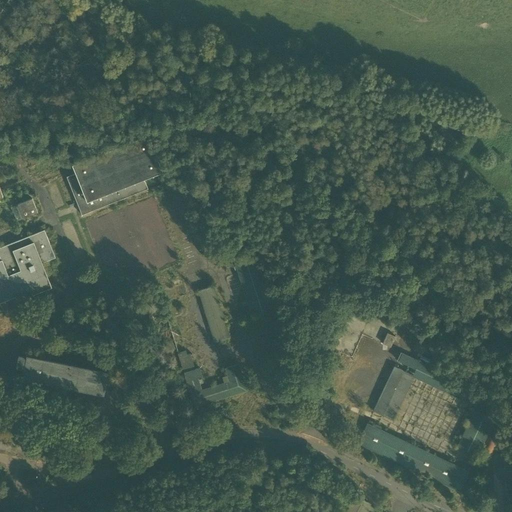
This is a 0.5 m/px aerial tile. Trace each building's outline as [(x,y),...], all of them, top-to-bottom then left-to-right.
[(149,134),(72,164),(76,173),(67,177),(82,215),(149,189),(144,179),(164,172),(149,134)] [(38,157),(30,160),(32,166),(40,163),(38,157)] [(32,198),(18,204),(24,218),(38,213),(32,198)] [(44,230),(0,247),(0,256),(1,260),(0,260),(0,302),(11,298),(13,303),(52,287),(42,263),(55,257),(44,230)] [(273,312),(255,255),(235,261),(251,311),(258,308),(261,316),(273,312)] [(230,338),(214,286),(199,291),(215,343),(230,338)] [(384,345),(392,346),(394,334),(386,333),(384,345)] [(503,402),(401,353),(397,361),(416,370),(414,373),(424,378),(423,381),(477,407),(458,447),(477,456),(503,402)] [(190,354),(179,357),(184,373),(195,369),(190,354)] [(24,358),(19,357),(17,367),(25,369),(25,365),(23,365),(24,358)] [(107,373),(27,357),(25,365),(25,369),(23,377),(103,394),(104,387),(105,381),(107,373)] [(201,390),(190,394),(194,406),(246,390),(238,364),(226,369),(230,382),(201,390)] [(394,367),(373,412),(392,421),(413,376),(394,367)] [(195,369),(184,373),(186,381),(197,378),(202,376),(199,368),(195,369)] [(197,378),(186,381),(190,394),(201,390),(197,378)] [(315,385),(309,397),(322,403),(328,391),(315,385)] [(469,472),(380,430),(381,428),(376,425),(375,428),(368,425),(359,443),(460,491),(469,472)] [(489,436),(479,458),(487,462),(498,441),(489,436)] [(365,511),(370,504),(354,497),(346,511),(365,511)]
